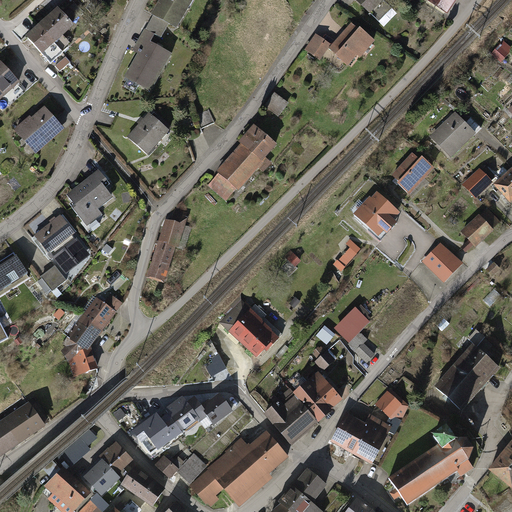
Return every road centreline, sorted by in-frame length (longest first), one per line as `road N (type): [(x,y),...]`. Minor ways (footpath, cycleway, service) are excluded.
road 1 (residential): [(477,0),(411,76),(143,331)]
road 2 (residential): [(330,0),(225,144),(160,212),(135,293),(143,331)]
road 3 (residential): [(308,455),(407,335),(511,231)]
road 4 (residential): [(308,455),(289,449),(231,387),(135,397),(112,383)]
road 5 (residential): [(84,124),(55,181),(0,233)]
road 6 (residential): [(138,0),(84,124)]
road 7 (residential): [(84,124),(0,23)]
road 8 (residential): [(92,401),(176,490)]
